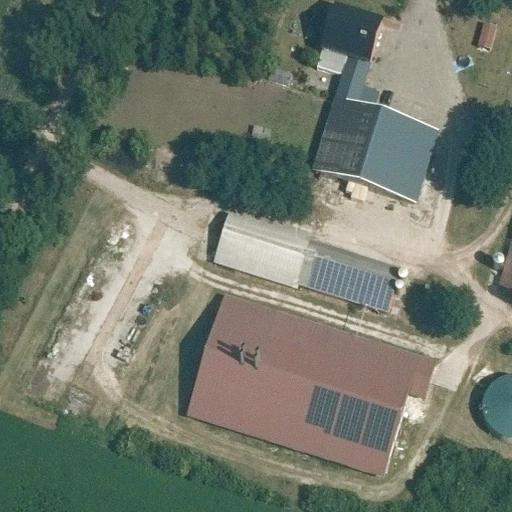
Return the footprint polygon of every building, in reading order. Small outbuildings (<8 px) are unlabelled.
[(381,30),(332,16),(321,54),(370,68),(381,30)] [(497,31),(484,27),(477,50),(490,53),(497,31)] [(342,67),(318,59),(313,72),(338,80),(342,67)] [(355,108),(366,73),(346,67),(334,101),(355,108)] [(334,101),(310,176),(418,211),(442,136),(355,108),(334,101)] [(216,268),(388,321),(397,292),(384,288),(390,269),(231,220),(216,268)] [(511,243),(497,295),(511,299),(511,243)] [(431,385),(438,364),(226,299),(188,420),(384,481),(415,380),(431,385)] [(511,380),(506,381),(497,386),(489,393),(485,403),(484,413),(486,424),(492,432),(500,438),(509,442),(511,441),(511,380)]
